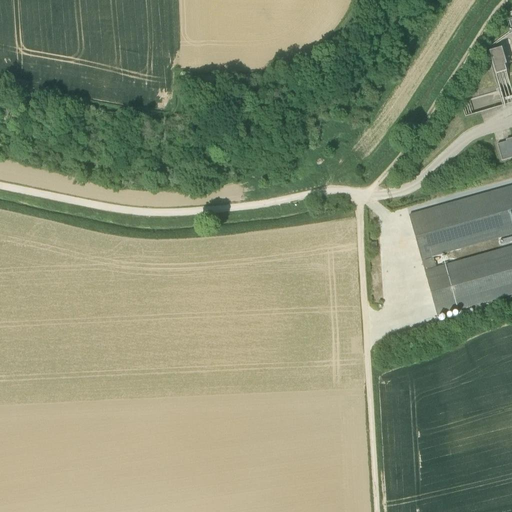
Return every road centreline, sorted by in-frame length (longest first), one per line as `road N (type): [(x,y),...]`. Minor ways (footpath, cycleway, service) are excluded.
road 1 (unclassified): [(0,181),(145,208),(358,189)]
road 2 (unclassified): [(358,189),(376,511)]
road 3 (unclassified): [(500,0),(376,181),(358,189)]
